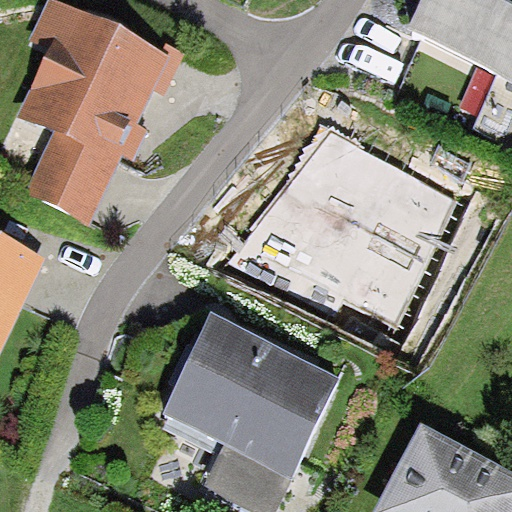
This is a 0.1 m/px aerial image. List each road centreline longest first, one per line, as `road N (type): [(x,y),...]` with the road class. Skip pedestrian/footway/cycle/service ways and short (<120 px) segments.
road 1 (residential): [(299,75),(144,257),(94,340),(37,471),(33,511)]
road 2 (residential): [(186,0),(299,75)]
